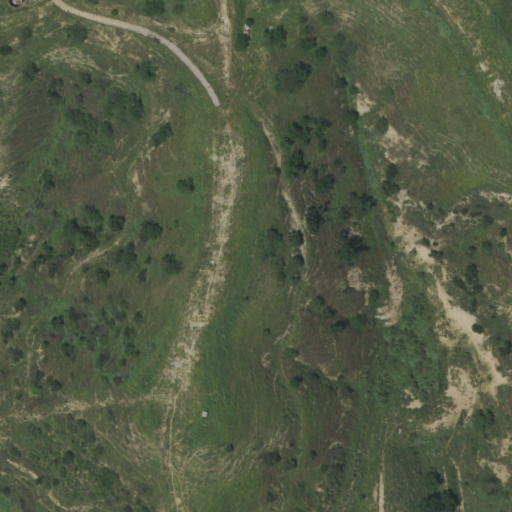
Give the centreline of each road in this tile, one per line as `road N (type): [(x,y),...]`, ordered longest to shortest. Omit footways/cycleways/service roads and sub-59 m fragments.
road 1 (track): [(225,22),(226,212),(168,437),(173,511)]
road 2 (track): [(152,38),(209,39),(225,22),(225,0),(450,20),(484,65),(511,127)]
road 3 (residential): [(53,0),(152,38),(177,54),(216,104)]
